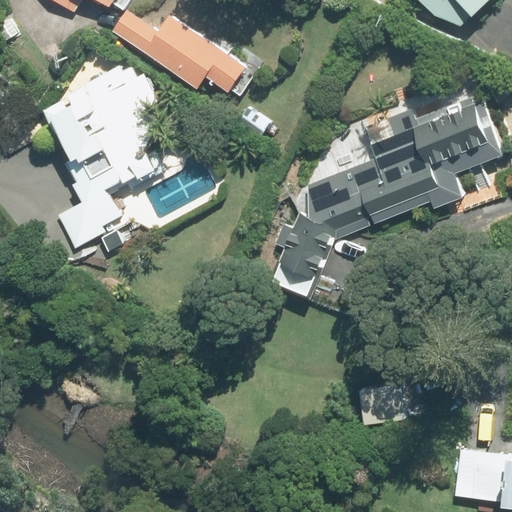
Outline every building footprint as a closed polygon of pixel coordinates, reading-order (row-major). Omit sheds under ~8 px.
[(84,0),(108,0),(116,5),(119,0),(61,0),(78,10),(84,0)] [(361,0),(342,0),(342,1),(356,9),(361,0)] [(429,0),(443,14),(468,24),(493,0),(429,0)] [(250,65),(172,14),(162,29),(129,8),(115,30),(203,88),(211,76),(233,90),(250,65)] [(127,71),(123,64),(89,83),(91,85),(48,109),(61,134),(66,131),(81,158),(74,162),(85,181),(79,184),(88,199),(61,214),(79,247),(109,231),(105,225),(126,215),(112,189),(130,179),(135,187),(168,169),(155,144),(170,113),(149,73),(143,76),(137,66),(127,71)] [(477,103),(475,97),(397,128),(405,147),(312,184),(315,215),(302,211),(296,227),(287,224),(280,243),(290,247),(285,261),(282,260),(273,285),(317,300),(341,230),(434,192),(440,206),(469,195),(457,168),(505,149),(485,101),(477,103)] [(273,120),(251,105),(241,121),(263,136),(273,120)] [(120,229),(106,237),(113,251),(128,243),(120,229)] [(511,455),(466,450),(458,511),(496,511),(499,492),(511,493),(511,504),(511,455)]
